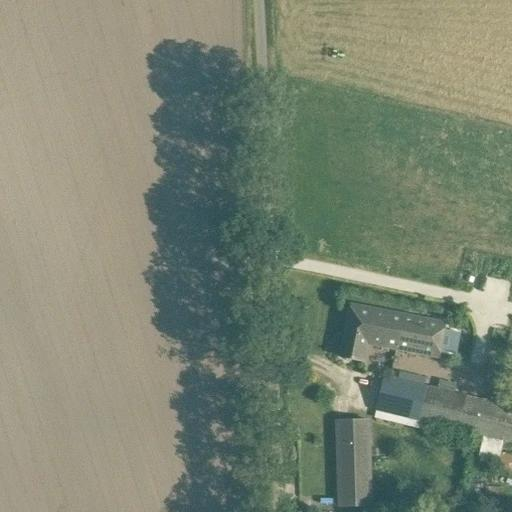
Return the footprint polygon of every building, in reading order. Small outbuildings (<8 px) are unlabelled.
[(399,350),(406,315),(351,305),(340,358),(364,362),(368,344),(399,350)] [(406,315),(399,350),(442,359),(449,324),(406,315)] [(416,420),(424,386),(384,376),(375,410),(416,420)] [(442,383),(441,390),(424,386),(416,420),(432,424),(432,425),(483,437),(477,461),(497,466),(503,442),(511,444),(511,406),(453,392),(455,386),(442,383)] [(368,421),(336,421),(337,442),(339,506),(371,505),(369,441),(368,421)]
